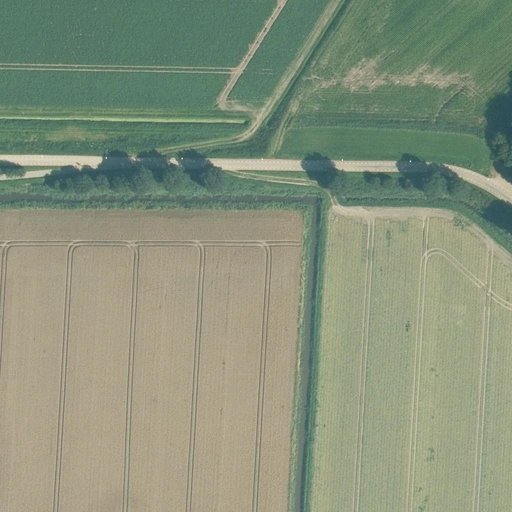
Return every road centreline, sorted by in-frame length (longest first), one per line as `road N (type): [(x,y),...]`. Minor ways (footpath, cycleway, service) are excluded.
road 1 (tertiary): [(168,159),(431,166),(482,180),(511,199)]
road 2 (tertiary): [(168,159),(0,175)]
road 3 (tertiary): [(0,159),(168,159)]
